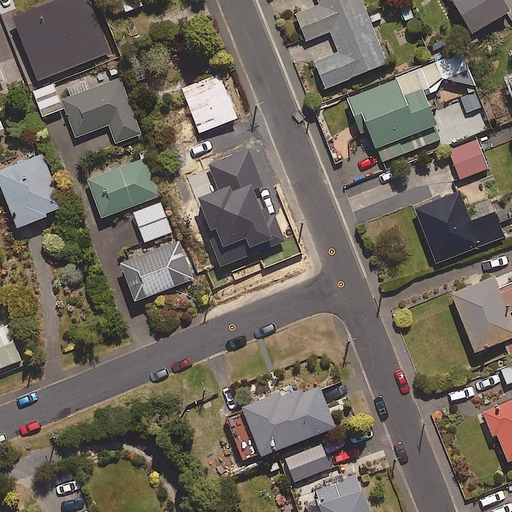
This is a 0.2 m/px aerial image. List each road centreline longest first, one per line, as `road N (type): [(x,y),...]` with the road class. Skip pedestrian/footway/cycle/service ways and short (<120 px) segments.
road 1 (residential): [(350,285),(0,420)]
road 2 (residential): [(236,0),(350,285)]
road 3 (residential): [(350,285),(438,511)]
